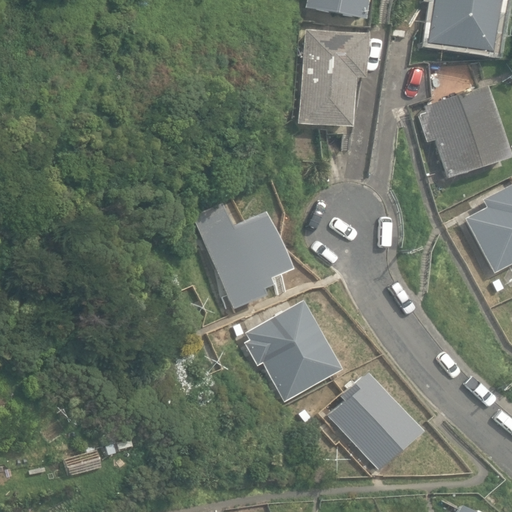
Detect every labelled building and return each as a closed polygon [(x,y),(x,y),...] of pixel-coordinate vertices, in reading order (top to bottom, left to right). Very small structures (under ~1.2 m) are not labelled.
[(302,0),(301,10),(358,23),(363,0),(302,0)] [(431,0),(424,44),(485,54),(493,0),(431,0)] [(357,81),(361,37),(302,31),(293,126),(343,130),(348,80),(357,81)] [(432,141),(444,179),(503,160),(481,89),(421,108),(422,114),(418,116),(417,119),(417,120),(425,144),(432,141)] [(462,220),(490,274),(511,262),(511,183),(478,201),(483,210),(462,220)] [(191,216),(231,311),(261,298),(258,291),(267,287),(263,280),(283,271),(259,214),(229,227),(219,204),(191,216)] [(260,363),(283,402),(335,371),(295,303),(243,334),(247,341),(241,344),(255,366),(260,363)] [(324,416),(375,472),(415,435),(361,375),(336,397),(341,402),(324,416)]
